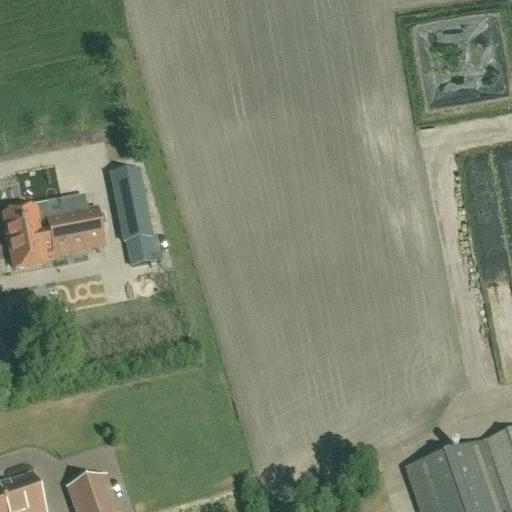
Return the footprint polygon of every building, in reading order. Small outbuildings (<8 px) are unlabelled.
[(139,172),(110,178),(124,245),(127,245),(146,241),(152,240),(139,172)] [(42,252),(51,250),(53,259),(103,250),(96,211),(46,220),(48,233),(39,235),(34,212),(3,218),(14,272),(45,266),(42,252)] [(150,265),(161,263),(158,250),(148,252),(150,265)] [(42,298),(58,334),(92,319),(76,283),(42,298)] [(31,296),(5,305),(11,323),(37,314),(31,296)] [(511,511),(511,432),(404,471),(418,511),(511,511)] [(43,511),(31,476),(0,487),(0,511),(43,511)] [(116,511),(105,480),(68,492),(74,511),(116,511)]
